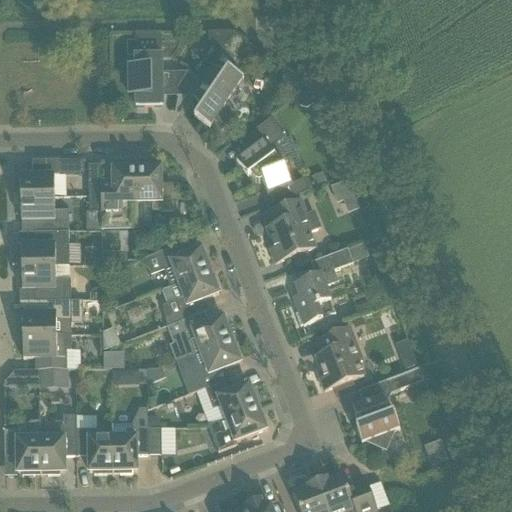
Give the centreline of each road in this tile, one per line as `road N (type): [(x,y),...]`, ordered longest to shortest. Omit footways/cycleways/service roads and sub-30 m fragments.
road 1 (residential): [(0,507),(148,505),(302,440),(205,167),(160,139),(0,143)]
road 2 (unclassified): [(511,505),(317,0)]
